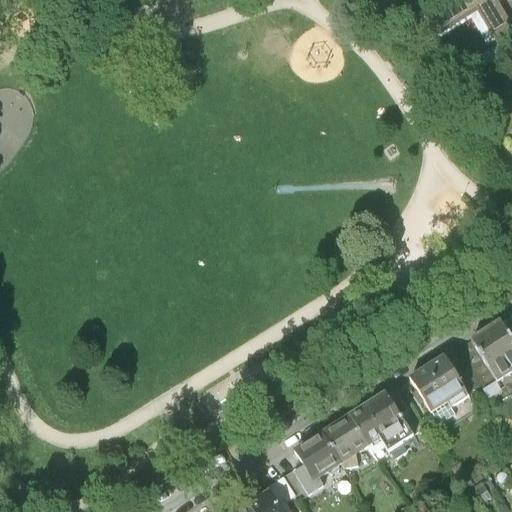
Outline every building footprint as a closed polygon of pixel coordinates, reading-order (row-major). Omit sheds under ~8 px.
[(511,37),(511,26),(499,5),(495,0),(445,0),(411,21),(426,45),(478,13),(499,46),(511,37)] [(511,338),(502,323),(470,344),(500,390),(511,381),(511,338)] [(474,398),(449,358),(407,384),(432,424),(474,398)] [(413,439),(387,398),(349,421),(372,459),(374,462),(413,439)] [(372,459),(349,421),(324,436),(347,474),(372,459)] [(347,474),(324,436),(287,459),(310,496),(347,474)] [(292,511),(281,494),(260,507),(262,511),(292,511)]
